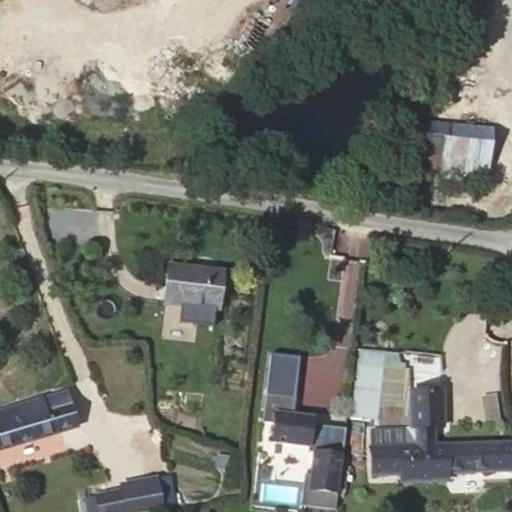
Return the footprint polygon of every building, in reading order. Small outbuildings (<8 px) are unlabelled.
[(510,130),(397,116),(397,145),(461,152),(506,157),(510,130)] [(397,145),(396,170),(459,176),(461,152),(397,145)] [(503,186),(506,157),(461,152),(459,176),(458,182),(503,186)] [(223,315),(230,273),(173,264),(167,306),(223,315)] [(484,397),(484,425),(499,424),(498,397),(484,397)] [(425,458),(442,456),(440,440),(449,439),(446,402),(413,403),(416,442),(425,441),(425,458)] [(63,408),(28,420),(31,430),(8,438),(18,463),(99,435),(95,418),(80,423),(78,413),(66,416),(63,408)] [(31,430),(28,420),(4,428),(8,438),(31,430)] [(304,511),(309,511),(332,511),(340,473),(325,470),(328,455),(310,452),(311,447),(312,439),(275,433),(269,461),(306,467),(305,473),(311,474),(304,511)] [(372,445),(373,462),(387,461),(409,459),(406,442),(372,445)] [(311,447),(310,452),(328,455),(325,470),(340,473),(344,453),(311,447)] [(393,482),(442,479),(511,473),(511,450),(442,456),(425,458),(409,459),(387,461),(388,483),(393,482)] [(375,484),(388,483),(387,461),(373,462),(375,484)] [(338,511),(362,511),(368,485),(344,479),(337,511),(338,511)] [(443,492),(442,479),(393,482),(395,497),(443,492)] [(172,511),(167,488),(153,491),(154,497),(157,511),(172,511)] [(154,497),(153,491),(131,496),(133,502),(154,497)] [(157,511),(154,497),(133,502),(136,511),(157,511)] [(136,511),(133,502),(125,504),(127,511),(136,511)]
